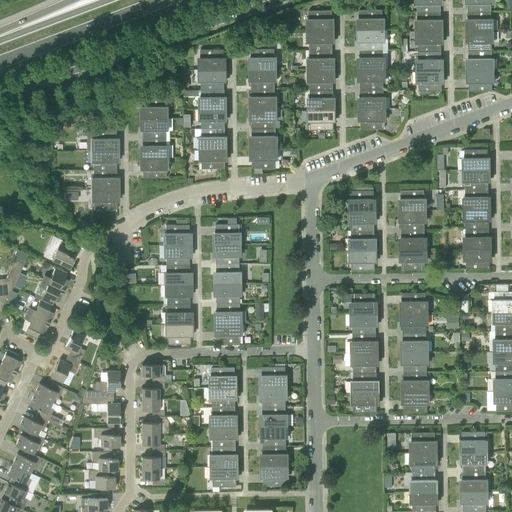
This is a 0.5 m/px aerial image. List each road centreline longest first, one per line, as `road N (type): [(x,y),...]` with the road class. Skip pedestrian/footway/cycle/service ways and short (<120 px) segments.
road 1 (residential): [(38,356),(79,283),(84,257),(131,218),(196,191),(311,180)]
road 2 (residential): [(118,511),(130,491),(130,368),(138,356),(314,350)]
road 3 (primary): [(0,95),(279,0)]
road 4 (residential): [(311,180),(511,105)]
road 5 (residential): [(312,280),(511,277)]
road 6 (residential): [(316,422),(511,419)]
road 7 (primary): [(0,61),(166,0)]
